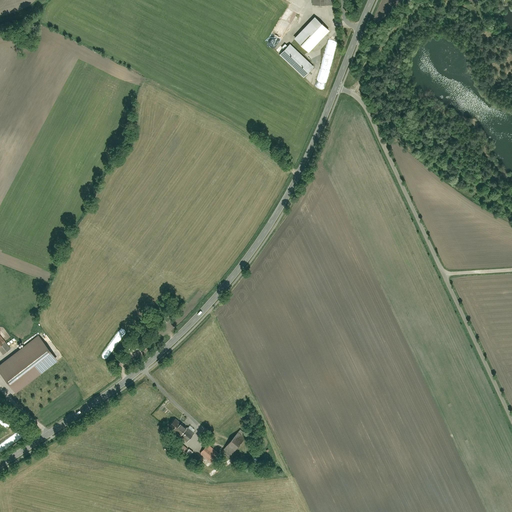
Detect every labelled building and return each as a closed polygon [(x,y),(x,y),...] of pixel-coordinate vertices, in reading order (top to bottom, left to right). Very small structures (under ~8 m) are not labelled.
[(286,0),(302,9),(307,0),(286,0)] [(315,17),(294,39),(308,53),(329,31),(315,17)] [(291,44),(280,55),(305,78),(316,66),(291,44)] [(0,333),(0,351),(2,355),(11,348),(0,333)] [(38,336),(0,364),(0,371),(16,393),(57,361),(38,336)] [(164,409),(160,414),(167,419),(171,414),(164,409)] [(177,417),(169,426),(187,441),(195,432),(177,417)] [(240,430),(225,448),(232,454),(247,436),(240,430)] [(185,446),(180,451),(189,458),(193,452),(185,446)] [(208,446),(201,455),(213,464),(220,456),(208,446)]
